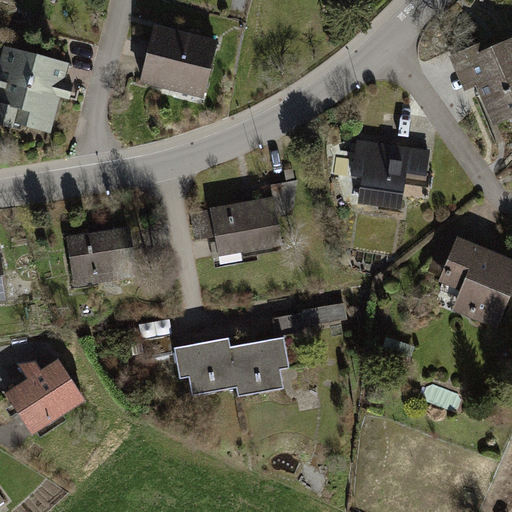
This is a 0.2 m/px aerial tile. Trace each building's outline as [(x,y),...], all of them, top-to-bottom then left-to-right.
[(222,46),(157,31),(143,90),(208,104),(222,46)] [(511,126),(511,42),(457,66),(471,97),(480,93),(497,133),(511,126)] [(71,71),(8,55),(0,88),(0,127),(53,141),(62,105),(72,107),(76,91),(67,89),(71,71)] [(433,157),(361,148),(356,184),(365,185),(361,212),(408,217),(411,185),(429,188),(433,157)] [(220,243),(222,261),(284,253),(278,205),(210,213),(211,222),(194,224),(197,246),(220,243)] [(134,230),(69,241),(77,294),(143,283),(134,230)] [(511,313),(511,265),(463,246),(444,291),(465,300),(458,316),(503,335),(511,313)] [(3,256),(0,255),(0,310),(9,309),(3,256)] [(348,302),(302,310),(305,327),(351,319),(348,302)] [(300,314),(272,320),(275,337),(303,332),(300,314)] [(231,343),(177,353),(182,381),(192,379),(196,401),(240,393),(233,353),(231,343)] [(286,344),(233,353),(240,393),(242,402),(286,394),(283,375),(292,373),(286,344)] [(33,387),(12,400),(36,438),(87,406),(61,363),(46,373),(40,362),(24,372),(33,387)]
